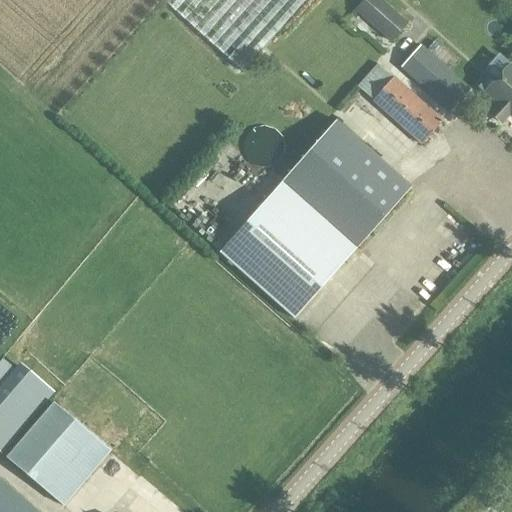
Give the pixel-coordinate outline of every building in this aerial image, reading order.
[(242,72),(305,0),(168,0),(166,3),(242,72)] [(391,43),(408,23),(382,0),(363,0),(355,10),(391,43)] [(451,113),(471,90),(420,45),(400,67),(451,113)] [(421,146),(443,121),(394,76),(393,77),(377,63),(357,86),(372,99),(371,101),(421,146)] [(494,103),(487,110),(501,123),(509,114),(511,116),(511,67),(508,64),(482,92),(494,103)] [(337,121),(283,180),(219,250),(291,316),(409,187),(337,121)] [(0,389),(16,370),(3,358),(0,361),(0,389)] [(62,505),(109,451),(54,403),(7,457),(62,505)] [(0,511),(39,511),(0,477),(0,511)]
